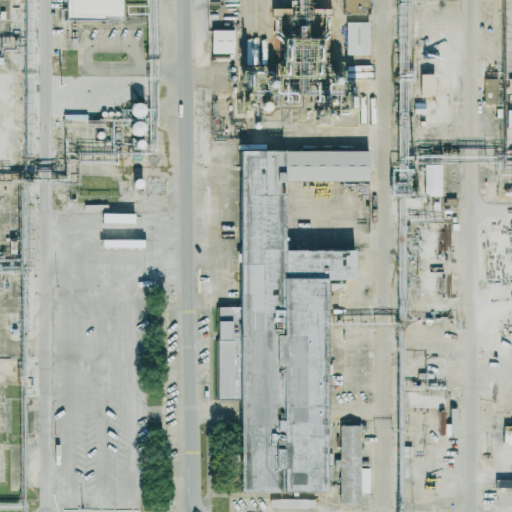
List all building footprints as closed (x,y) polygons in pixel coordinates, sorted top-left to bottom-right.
[(118,0),(62,0),(62,18),(118,18),(118,0)] [(339,0),(339,13),(364,13),(364,0),(339,0)] [(290,8),(270,7),(269,18),(281,18),(280,33),(298,34),(298,25),(289,25),(290,8)] [(345,54),(368,54),(367,21),(344,22),(345,54)] [(209,53),(232,53),(232,29),(209,29),(209,53)] [(496,104),(497,78),(483,78),(482,104),(496,104)] [(235,492),(321,491),(321,280),(354,280),(353,249),(281,249),(281,181),(365,180),(365,150),(235,150),(235,306),(215,306),(215,399),(235,399),(235,492)] [(423,195),(440,196),(440,164),(423,164),(423,195)] [(338,425),(338,459),(333,460),(333,467),(338,467),(338,503),(359,503),(359,493),(368,492),(367,467),(359,467),(359,425),(338,425)] [(502,442),(511,442),(511,425),(502,425),(502,442)]
